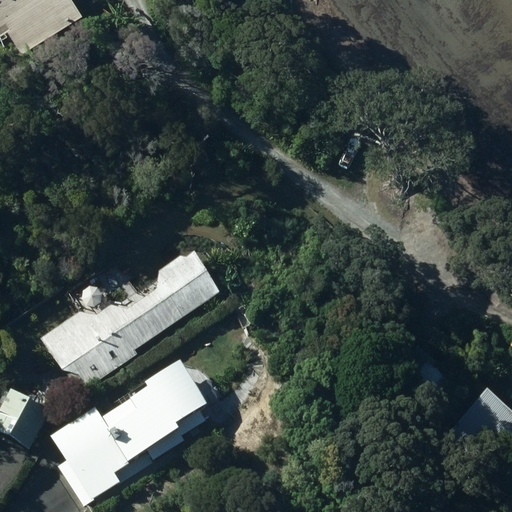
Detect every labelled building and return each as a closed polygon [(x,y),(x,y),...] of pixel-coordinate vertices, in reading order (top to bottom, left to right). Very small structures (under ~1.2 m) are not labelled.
[(0,0),(0,33),(14,54),(71,16),(60,0),(0,0)] [(64,294),(75,309),(34,339),(57,370),(71,373),(84,390),(126,360),(123,356),(179,315),(156,283),(121,308),(104,305),(85,279),(64,294)] [(383,377),(423,407),(441,383),(432,376),(437,369),(406,346),(383,377)] [(82,405),(39,436),(58,463),(53,467),(80,506),(90,499),(88,497),(112,481),(105,472),(119,462),(117,459),(135,446),(145,460),(176,439),(172,434),(196,417),(187,405),(193,400),(162,356),(127,381),(130,385),(114,397),(116,400),(91,417),(82,405)] [(511,420),(474,389),(441,436),(488,469),(511,435),(511,420)] [(6,391),(0,404),(0,434),(31,450),(49,412),(6,391)]
